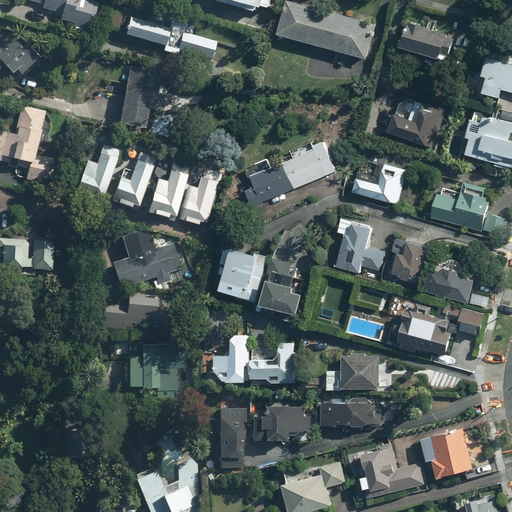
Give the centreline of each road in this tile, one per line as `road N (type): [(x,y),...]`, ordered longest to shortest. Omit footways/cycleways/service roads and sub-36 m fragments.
road 1 (unknown): [(478,384),(458,407),(415,425),(269,454)]
road 2 (unknown): [(478,384),(392,351),(299,331)]
